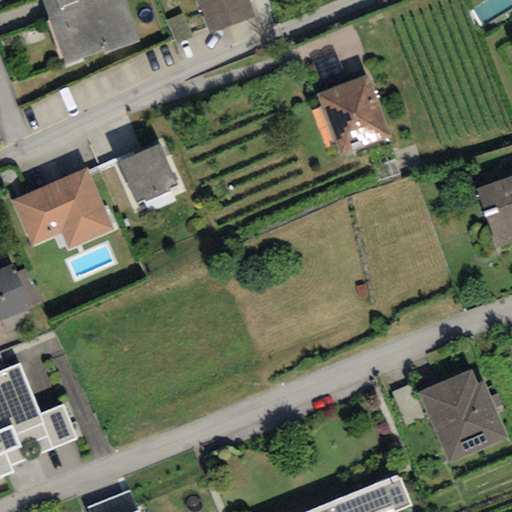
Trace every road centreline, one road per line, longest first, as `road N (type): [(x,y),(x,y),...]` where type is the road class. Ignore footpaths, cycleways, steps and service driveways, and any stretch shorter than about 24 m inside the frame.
road 1 (residential): [(511,310),(0,511)]
road 2 (residential): [(0,158),(336,0)]
